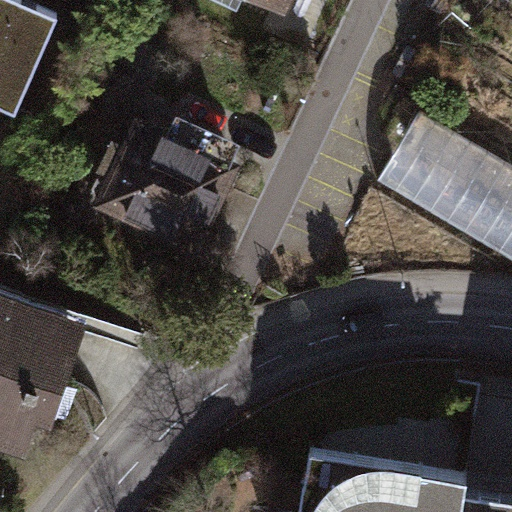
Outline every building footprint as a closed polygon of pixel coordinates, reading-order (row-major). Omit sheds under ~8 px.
[(0,0),(0,102),(18,110),(61,10),(37,0),(0,0)] [(151,0),(178,12),(183,0),(151,0)] [(268,0),(288,9),(291,0),(268,0)] [(130,114),(92,201),(195,246),(241,141),(176,112),(168,130),(130,114)] [(0,445),(26,454),(39,419),(54,424),(90,314),(0,284),(0,445)] [(470,474),(318,450),(307,511),(511,511),(511,497),(468,490),(470,474)]
